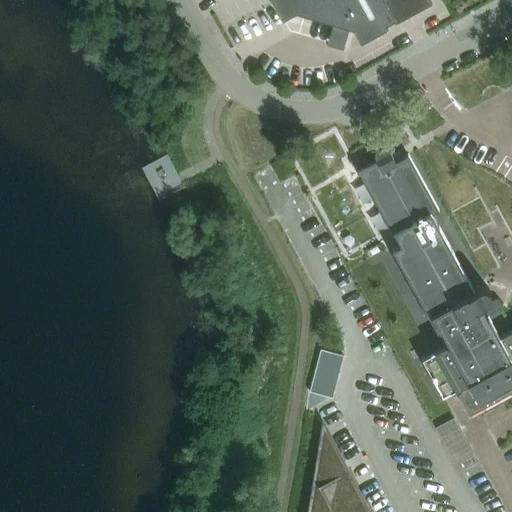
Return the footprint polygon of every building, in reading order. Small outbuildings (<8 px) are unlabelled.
[(394,22),(431,2),(430,0),(271,0),(282,18),(295,11),(333,22),(331,27),(347,32),(349,26),(352,27),(360,41),(387,26),(385,23),(393,18),(394,22)] [(395,160),(389,148),(388,147),(387,146),(385,145),(384,145),(382,144),(381,144),(379,145),(378,145),(377,146),(376,147),(375,148),(374,149),(374,151),(373,152),(374,154),(374,155),(374,156),(376,158),(357,169),(393,234),(395,233),(400,243),(391,248),(436,330),(440,328),(448,342),(421,357),(442,395),(451,390),(454,395),(457,393),(468,413),(511,388),(511,329),(499,337),(481,304),(486,301),(488,300),(489,299),(490,298),(490,296),(490,295),(490,293),(490,291),(489,290),(489,289),(487,288),(486,287),(485,286),(483,286),(481,286),(480,286),(478,287),(473,289),(431,213),(438,209),(407,153),(395,160)] [(357,157),(349,162),(354,170),(357,169),(362,166),(357,157)] [(343,355),(321,350),(310,391),(332,397),(343,355)] [(454,418),(436,428),(455,464),(474,454),(454,418)] [(368,511),(325,434),(312,511),(368,511)]
